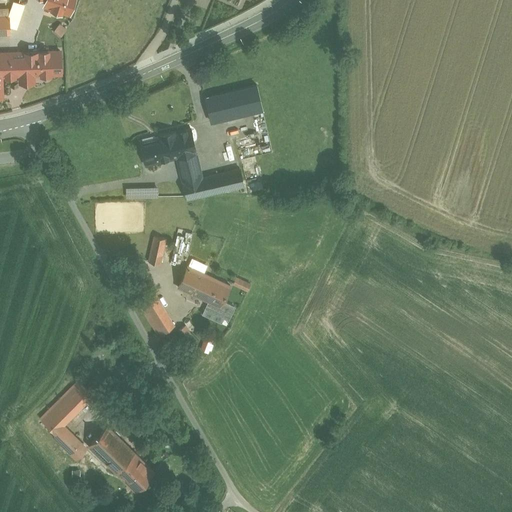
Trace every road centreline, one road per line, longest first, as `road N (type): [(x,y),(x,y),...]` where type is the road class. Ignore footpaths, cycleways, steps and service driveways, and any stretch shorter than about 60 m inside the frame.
road 1 (unclassified): [(22,122),(232,496)]
road 2 (tertiary): [(293,0),(184,56),(22,122)]
